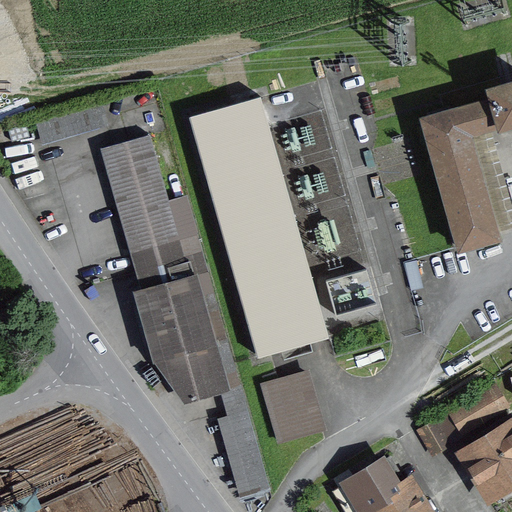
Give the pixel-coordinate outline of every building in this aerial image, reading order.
[(472,131),(511,120),(511,77),(484,84),(488,98),(419,115),(454,250),(499,239),(472,131)] [(259,357),(328,338),(259,97),(191,116),(259,357)] [(100,148),(142,289),(188,276),(147,135),(100,148)] [(327,263),(336,311),(379,304),(370,256),(327,263)] [(194,274),(188,276),(142,289),(135,291),(152,355),(185,405),(228,391),(194,274)] [(309,374),(261,386),(276,445),(324,433),(309,374)] [(439,418),(458,450),(511,416),(511,411),(496,385),(439,418)] [(511,486),(511,416),(458,450),(488,500),(511,486)] [(432,459),(452,447),(436,421),(417,433),(432,459)] [(361,511),(433,511),(411,474),(397,483),(383,460),(344,482),(361,511)] [(105,504),(108,511),(162,511),(151,485),(105,504)]
